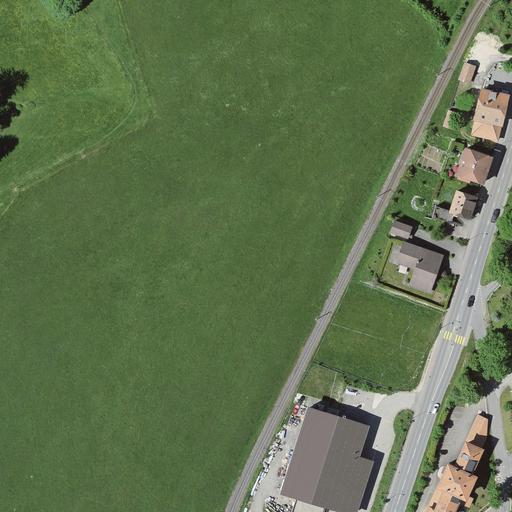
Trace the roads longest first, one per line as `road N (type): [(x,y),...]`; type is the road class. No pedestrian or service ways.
road 1 (track): [(80,0),(138,89),(140,112),(124,131),(0,192)]
road 2 (primary): [(394,511),(469,280)]
road 3 (residential): [(421,511),(444,453),(489,387)]
road 4 (primary): [(469,280),(511,150)]
